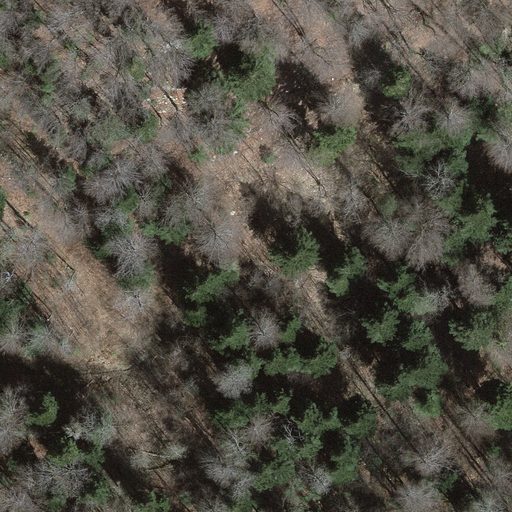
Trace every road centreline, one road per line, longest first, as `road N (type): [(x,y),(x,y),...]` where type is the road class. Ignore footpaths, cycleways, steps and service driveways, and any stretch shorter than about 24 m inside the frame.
road 1 (track): [(100,354),(136,356),(199,203),(361,48),(425,0)]
road 2 (track): [(0,364),(35,381),(73,385),(100,354),(100,321),(53,234),(0,170)]
